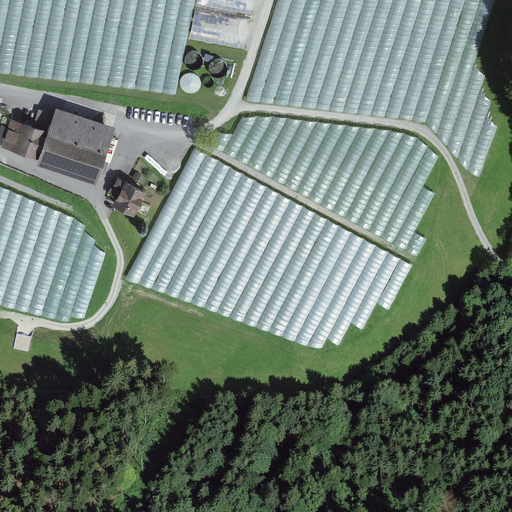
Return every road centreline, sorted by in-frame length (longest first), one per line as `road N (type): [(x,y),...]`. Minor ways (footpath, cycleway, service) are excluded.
road 1 (track): [(511,273),(493,257),(451,160),(419,130),(397,123),(234,105),(206,131),(141,127),(99,193),(0,152)]
road 2 (track): [(141,127),(57,97),(0,89)]
